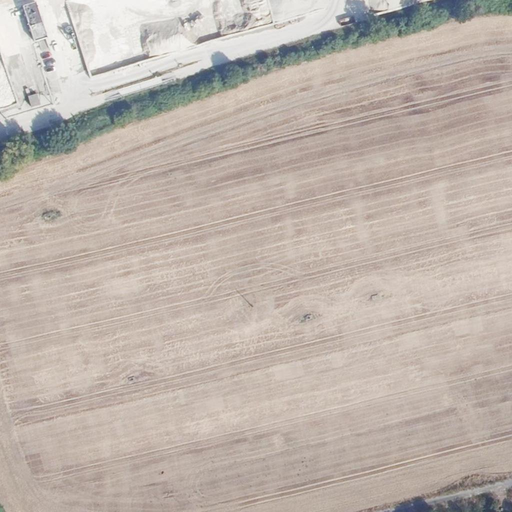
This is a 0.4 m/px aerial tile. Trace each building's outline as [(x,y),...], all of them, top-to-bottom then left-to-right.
[(268,34),(268,0),(175,0),(175,13),(191,13),(191,32),(268,34)] [(21,6),(33,43),(48,38),(35,1),(21,6)] [(490,43),(483,44),(488,62),(495,60),(490,43)] [(35,95),(27,96),(29,105),(37,104),(35,95)] [(458,243),(453,245),(458,262),(463,260),(458,243)]
